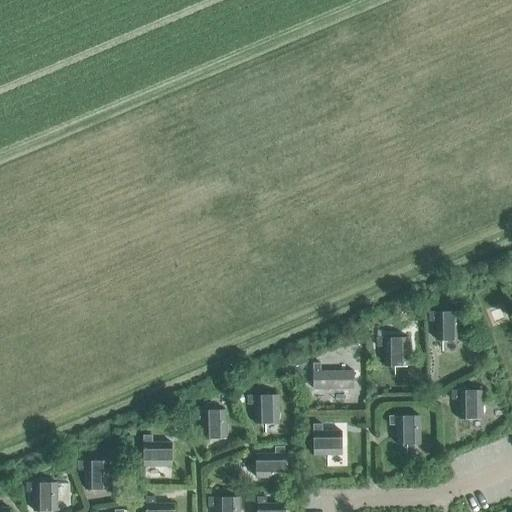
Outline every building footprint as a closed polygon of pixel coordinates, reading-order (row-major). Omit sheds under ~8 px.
[(511,275),(510,272),(503,275),(507,285),(511,282),(511,275)] [(459,340),(459,312),(427,312),(427,321),(434,321),(434,341),(442,341),(442,351),(454,351),(454,340),(459,340)] [(406,366),(406,337),(374,337),(375,347),(381,347),(382,367),(405,367),(405,366),(406,366)] [(311,363),(311,389),(328,389),(352,389),(352,371),(319,371),(319,363),(311,363)] [(481,419),(481,391),(449,391),(449,399),(457,399),(457,419),(481,419)] [(278,423),(277,395),(245,396),(245,404),(252,404),(253,424),(278,423)] [(225,438),(224,410),(193,411),(193,420),(200,420),(201,439),(225,438)] [(419,444),(418,416),(387,417),(387,425),(393,425),(394,445),(419,444)] [(311,424),(311,456),(340,456),(340,432),(321,432),(321,424),(311,424)] [(141,436),(141,467),(170,467),(170,442),(150,442),(150,435),(141,436)] [(254,453),(254,479),(283,478),(283,447),(272,447),(273,453),(254,453)] [(83,489),(107,490),(107,461),(76,460),(76,470),(83,470),(83,489)] [(24,483),(24,492),(31,492),(31,511),(40,511),(56,511),(56,483),(24,483)] [(172,511),(173,504),(153,503),(153,496),(143,496),(143,511),(172,511)] [(237,511),(237,497),(207,498),(207,507),(213,507),(212,511),(237,511)] [(255,497),(255,511),(283,511),(283,504),(264,504),(264,497),(255,497)]
